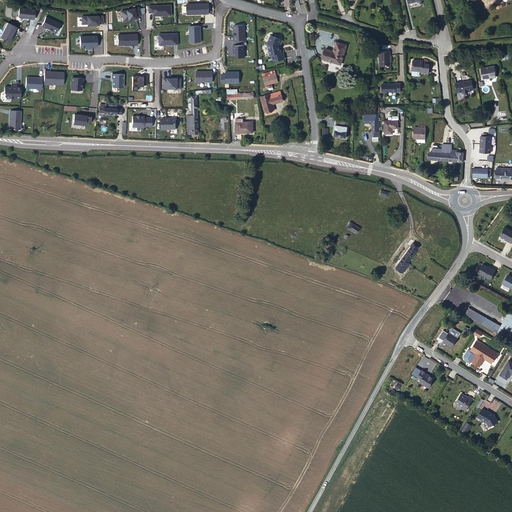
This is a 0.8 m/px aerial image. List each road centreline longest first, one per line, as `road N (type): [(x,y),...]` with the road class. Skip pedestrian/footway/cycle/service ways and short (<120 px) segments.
road 1 (unclassified): [(405,337),(308,511)]
road 2 (residential): [(442,46),(446,109),(468,148),(465,190)]
road 3 (residential): [(313,154),(299,24)]
road 4 (residential): [(405,337),(511,403)]
road 5 (tertiary): [(121,145),(244,150)]
road 6 (tertiary): [(0,137),(121,145)]
road 7 (tertiary): [(121,145),(0,141)]
